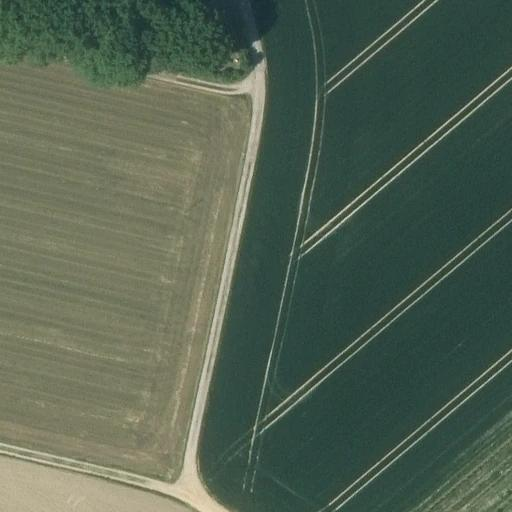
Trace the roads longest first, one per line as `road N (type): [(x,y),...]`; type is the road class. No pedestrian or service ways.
road 1 (track): [(177,490),(259,98),(0,40)]
road 2 (track): [(210,511),(177,490),(0,448)]
